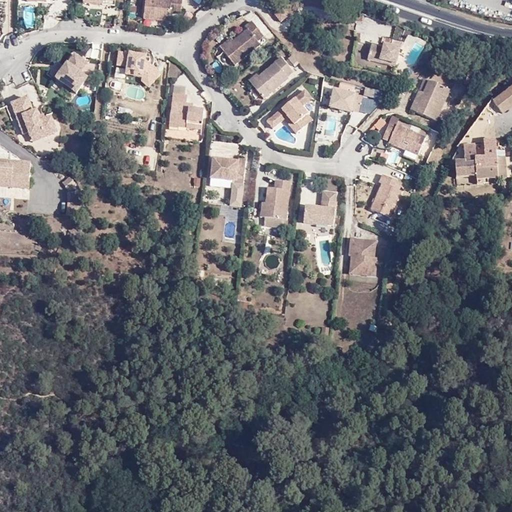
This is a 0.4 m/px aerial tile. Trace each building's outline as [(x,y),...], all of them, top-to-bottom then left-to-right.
[(171,0),(166,0),(144,0),(143,20),(168,23),(168,17),(180,17),(181,0),(171,0)] [(283,12),(277,17),(282,24),(289,19),(283,12)] [(234,44),(225,53),(237,67),(262,47),(259,43),(266,38),(254,24),(248,29),(250,32),(234,44)] [(223,50),(225,53),(234,44),(232,42),(223,50)] [(381,50),(370,48),(366,62),(394,68),(398,51),(382,47),(381,50)] [(128,69),(127,78),(142,81),(144,79),(152,86),(162,75),(154,68),(146,67),(147,58),(131,55),(131,56),(120,55),(118,68),(128,69)] [(65,71),(59,79),(58,81),(77,95),(89,81),(82,75),(88,65),(77,57),(70,66),(65,71)] [(260,77),(253,84),(267,102),(292,82),(289,80),(295,76),(284,62),(263,79),(260,77)] [(54,75),(59,79),(65,71),(61,67),(54,75)] [(144,79),(142,81),(141,83),(148,90),(152,86),(144,79)] [(341,83),(339,89),(353,94),(355,88),(341,83)] [(420,110),(415,108),(412,115),(437,125),(451,93),(431,85),(426,97),(420,110)] [(175,97),(188,99),(189,89),(176,87),(175,97)] [(511,107),(511,89),(491,105),(500,116),(511,107)] [(306,94),(268,125),(274,132),(287,122),(298,137),(307,130),(303,124),(309,119),(302,110),(312,102),(306,94)] [(365,101),(337,95),(333,111),(355,116),(355,114),(362,115),(365,101)] [(421,95),(415,108),(420,110),(426,97),(421,95)] [(189,99),(188,99),(175,97),(171,128),(204,132),(205,114),(196,112),(196,107),(189,107),(189,99)] [(43,134),(46,139),(57,135),(51,120),(39,124),(35,114),(31,115),(26,102),(11,108),(21,132),(27,130),(29,135),(31,139),(43,134)] [(331,118),(328,127),(335,129),(338,121),(331,118)] [(154,147),(154,125),(135,125),(134,146),(154,147)] [(349,127),(345,145),(358,148),(363,130),(349,127)] [(405,155),(419,162),(427,144),(399,130),(398,132),(392,129),(384,142),(391,146),(390,148),(405,155)] [(33,145),(46,139),(43,134),(31,139),(33,145)] [(504,179),(505,159),(494,159),(493,141),(481,142),(482,159),(475,160),(473,145),(461,146),(463,162),(453,163),(454,179),(475,177),(475,181),(504,179)] [(417,166),(419,162),(405,155),(403,160),(417,166)] [(214,163),(212,181),(215,184),(237,186),(237,180),(246,181),(248,165),(214,163)] [(30,166),(13,165),(12,170),(0,169),(0,188),(28,192),(30,166)] [(63,181),(67,192),(75,189),(71,178),(63,181)] [(245,191),(246,181),(237,180),(237,186),(236,190),(245,191)] [(404,188),(385,180),(382,187),(385,188),(373,215),(391,223),(403,197),(400,196),(404,188)] [(268,208),(267,222),(288,225),(293,188),(277,186),(276,195),(270,194),(268,208)] [(81,192),(67,192),(67,216),(81,216),(81,192)] [(327,197),(326,206),(337,207),(338,198),(327,197)] [(337,207),(326,206),(325,213),(308,211),(306,227),(336,231),(339,207),(337,207)] [(267,222),(267,224),(266,230),(287,233),(288,228),(288,225),(267,222)] [(357,280),(378,280),(379,264),(377,264),(379,247),(354,245),(352,261),(354,261),(359,261),(357,280)]
